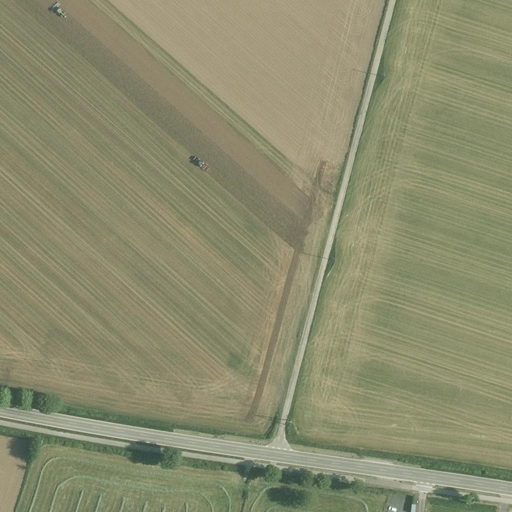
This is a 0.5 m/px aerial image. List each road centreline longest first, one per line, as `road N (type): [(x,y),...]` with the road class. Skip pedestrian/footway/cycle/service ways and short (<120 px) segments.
road 1 (unclassified): [(392,0),(276,454)]
road 2 (tertiary): [(276,454),(0,410)]
road 3 (tertiary): [(420,475),(276,454)]
